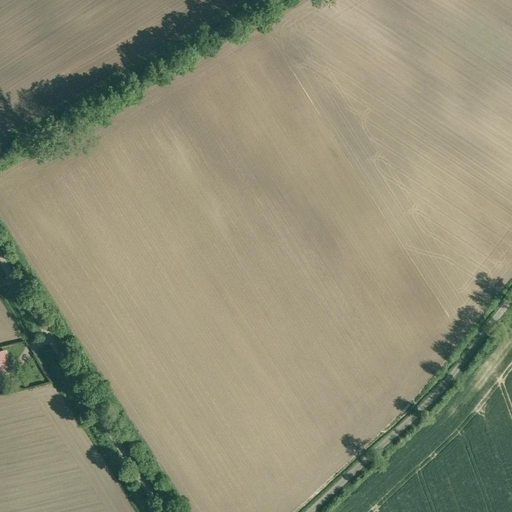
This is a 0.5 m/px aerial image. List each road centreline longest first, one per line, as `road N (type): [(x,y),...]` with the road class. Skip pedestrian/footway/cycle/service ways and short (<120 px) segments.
road 1 (unclassified): [(0,261),(159,511)]
road 2 (unclassified): [(511,298),(443,389),(311,511)]
